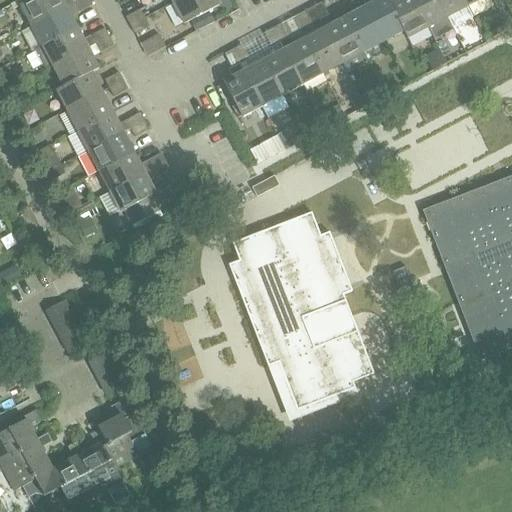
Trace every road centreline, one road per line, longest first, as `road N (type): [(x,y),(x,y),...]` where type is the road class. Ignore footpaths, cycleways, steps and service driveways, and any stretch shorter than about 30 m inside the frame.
road 1 (residential): [(0,155),(11,149),(81,277),(25,307),(59,373)]
road 2 (residential): [(141,80),(306,0)]
road 3 (residential): [(224,194),(198,145),(178,156),(141,80)]
